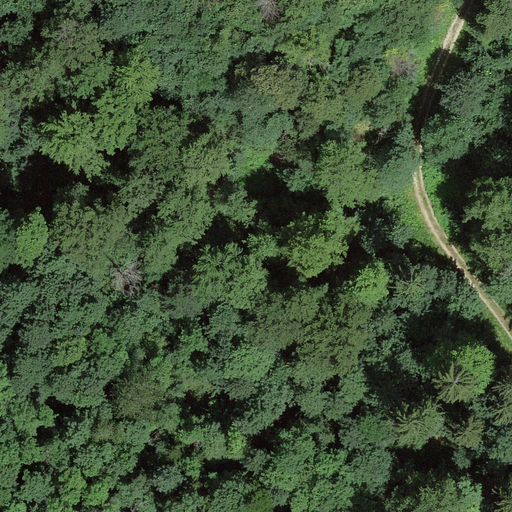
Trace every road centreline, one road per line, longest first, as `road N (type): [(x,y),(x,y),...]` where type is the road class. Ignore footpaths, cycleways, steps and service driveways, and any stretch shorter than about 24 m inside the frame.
road 1 (track): [(511,339),(414,212),(408,172),(433,74),(466,0)]
road 2 (track): [(450,251),(309,193),(170,162)]
